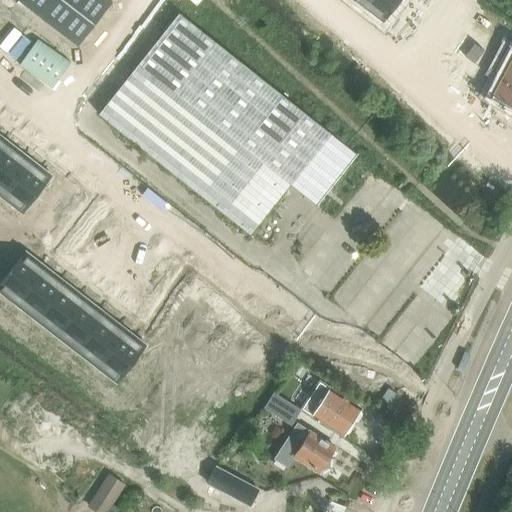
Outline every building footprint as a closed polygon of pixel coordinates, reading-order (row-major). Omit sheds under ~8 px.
[(109,0),(20,0),(20,1),(78,46),(112,2),(109,0)] [(367,0),(363,6),(383,21),(381,23),(382,24),(400,0),(367,0)] [(181,11),(99,114),(207,200),(251,234),(291,183),(331,133),(332,131),(181,11)] [(475,43),(470,50),(479,57),(484,51),(475,43)] [(511,50),(508,48),(495,71),(500,73),(500,72),(511,78),(511,50)] [(465,56),(474,64),(479,57),(470,50),(465,56)] [(500,73),(488,94),(511,107),(511,78),(500,72),(500,73)] [(331,133),(291,183),(316,203),(335,180),(356,153),(331,133)] [(0,138),(0,159),(10,146),(0,138)] [(10,146),(0,159),(0,192),(4,196),(30,162),(10,146)] [(30,162),(4,196),(23,211),(22,213),(23,213),(24,212),(24,211),(25,211),(52,176),(51,175),(50,177),(30,162)] [(26,251),(0,284),(0,289),(18,303),(45,269),(25,254),(27,252),(26,251)] [(47,268),(20,302),(40,318),(67,284),(47,268)] [(67,284),(40,318),(60,333),(87,300),(67,284)] [(87,300),(60,333),(80,349),(106,315),(87,300)] [(106,315),(80,349),(99,365),(126,331),(106,315)] [(126,331),(99,365),(119,380),(146,347),(126,331)] [(464,353),(457,369),(464,372),(471,356),(464,353)] [(319,383),(301,409),(304,411),(343,437),(344,436),(350,433),(354,427),(354,421),(361,411),(348,402),(319,383)] [(388,388),(381,398),(389,403),(396,393),(388,388)] [(273,394),(264,408),(291,425),(300,411),(273,394)] [(337,449),(298,425),(275,462),(287,469),(295,456),(321,472),(320,473),(322,474),(324,470),(330,467),(330,460),(337,449)] [(110,472),(88,505),(97,511),(117,511),(120,508),(113,503),(126,483),(110,472)] [(230,474),(221,491),(250,506),(259,489),(230,474)]
